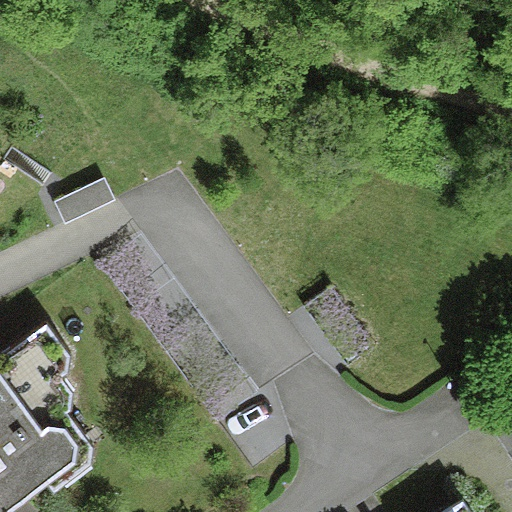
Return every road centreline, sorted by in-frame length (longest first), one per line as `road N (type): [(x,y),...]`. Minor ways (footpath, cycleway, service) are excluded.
road 1 (track): [(511,106),(408,85),(211,0)]
road 2 (residential): [(299,511),(481,399)]
